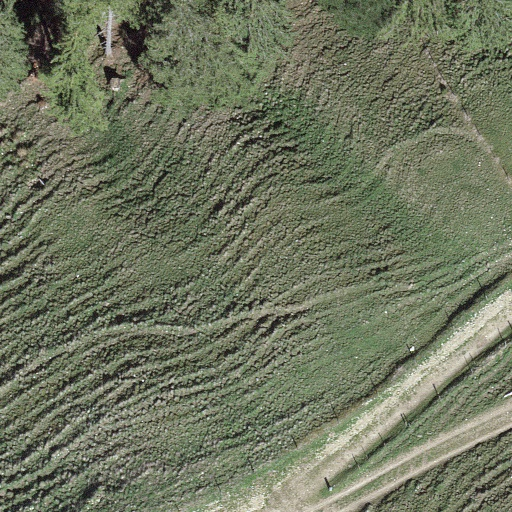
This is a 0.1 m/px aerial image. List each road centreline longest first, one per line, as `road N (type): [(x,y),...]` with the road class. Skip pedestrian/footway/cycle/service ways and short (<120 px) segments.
road 1 (track): [(511,298),(271,511)]
road 2 (track): [(324,511),(511,413)]
